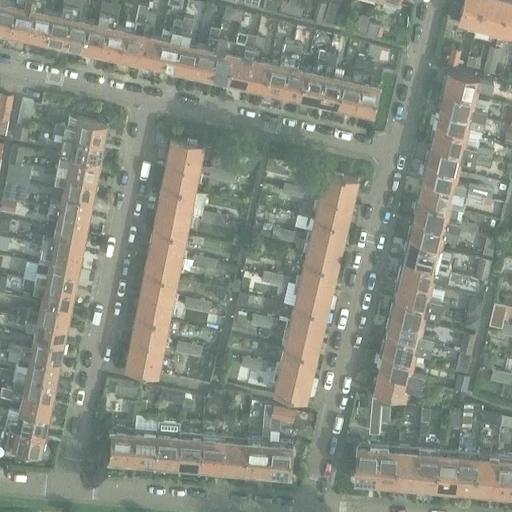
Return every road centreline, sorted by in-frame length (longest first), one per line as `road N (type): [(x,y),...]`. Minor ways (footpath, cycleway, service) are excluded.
road 1 (residential): [(67,492),(151,102)]
road 2 (residential): [(310,511),(394,152)]
road 3 (residential): [(394,152),(151,102)]
road 4 (residential): [(67,492),(298,511)]
road 5 (residential): [(394,152),(432,0)]
road 6 (residential): [(151,102),(0,68)]
